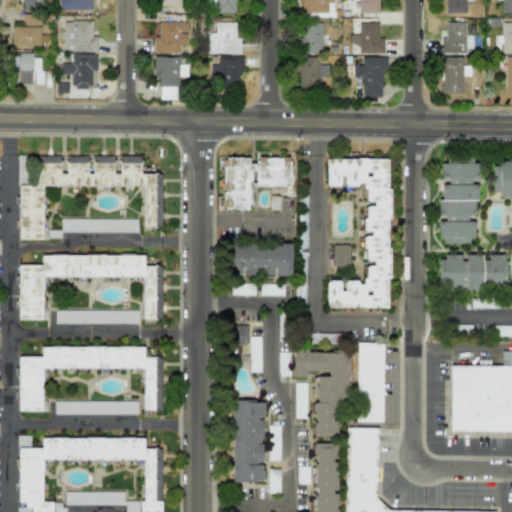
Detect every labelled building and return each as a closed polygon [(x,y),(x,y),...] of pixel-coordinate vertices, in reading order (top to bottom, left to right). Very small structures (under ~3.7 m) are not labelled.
[(39,0),(21,0),(21,9),(40,9),(39,0)] [(91,10),(90,0),(59,0),(59,11),(91,10)] [(206,0),(207,6),(214,6),(214,13),(235,12),(234,0),(206,0)] [(300,0),(301,15),(332,14),(332,0),(300,0)] [(378,13),(377,0),(357,0),(358,13),(378,13)] [(465,13),(465,0),(443,0),(444,13),(465,13)] [(511,0),(500,0),(501,13),(511,13),(511,0)] [(95,52),(96,36),(91,36),(91,21),(62,21),(62,51),(95,52)] [(152,53),(178,53),(178,45),(186,45),(186,22),(158,22),(157,37),(153,37),(152,53)] [(239,38),(235,38),(234,22),(214,23),(214,33),(206,33),(206,54),(240,53),(239,38)] [(383,53),(382,37),(378,37),(378,22),(358,22),(358,35),(350,35),(350,53),(383,53)] [(511,53),(511,22),(501,22),(500,53),(511,53)] [(300,23),(299,50),(321,51),(322,24),(300,23)] [(440,53),(464,53),(464,48),(471,48),(471,35),(465,35),(464,23),(445,23),(445,38),(440,38),(440,53)] [(11,46),(39,46),(39,27),(11,26),(11,46)] [(41,58),(32,57),(32,53),(8,53),(7,83),(40,83),(41,58)] [(96,56),(70,55),(70,63),(60,63),(60,74),(70,75),(70,88),(91,89),(91,70),(95,71),(96,56)] [(177,87),(178,57),(154,56),(154,87),(177,87)] [(361,97),(383,98),(384,58),(361,57),(361,65),(352,65),(351,77),(361,77),(361,97)] [(462,94),(462,74),(468,74),(468,67),(461,67),(461,57),(436,57),(436,72),(441,72),(441,94),(462,94)] [(511,95),(511,57),(504,57),(503,95),(511,95)] [(209,83),(239,85),(241,60),(210,59),(209,83)] [(297,72),(298,89),(319,88),(319,77),(327,77),(327,65),(318,65),(318,60),(293,60),(293,72),(297,72)] [(43,187),(96,186),(96,187),(142,187),(143,228),(161,227),(160,173),(140,173),(140,156),(118,156),(118,173),(113,173),(113,163),(91,163),(91,173),(87,173),(86,156),(65,157),(65,173),(59,173),(59,156),(35,156),(35,155),(16,156),(18,240),(43,240),(43,187)] [(222,158),(220,209),(249,210),(250,186),(289,187),(290,158),(256,157),(256,164),(248,163),(248,158),(222,158)] [(387,308),(388,159),(326,159),(325,187),(339,187),(340,178),(344,178),(344,186),(364,186),(364,204),(363,204),(363,234),(363,263),(363,281),(342,281),(325,280),(325,308),(387,308)] [(439,219),(438,244),(472,244),(472,218),(475,218),(475,182),(476,182),(477,160),(441,159),(440,183),(439,183),(438,219),(439,219)] [(491,196),(511,195),(511,161),(490,163),(491,196)] [(306,201),(298,200),(296,218),(304,219),(306,201)] [(49,237),(60,238),(60,232),(136,233),(136,220),(59,219),(59,231),(49,230),(49,237)] [(306,246),(306,230),(298,230),(298,247),(306,246)] [(290,277),(291,245),(233,244),(232,275),(272,276),(290,277)] [(348,245),(333,245),(333,267),(347,267),(348,245)] [(41,277),(141,277),(141,319),(160,319),(161,266),(143,265),(143,256),(41,255),(41,265),(17,265),(17,320),(41,320),(41,277)] [(438,287),(465,288),(503,289),(503,255),(488,255),(488,262),(481,262),(481,255),(462,255),(462,256),(438,256),(438,287)] [(253,295),(253,285),(230,284),(230,295),(253,295)] [(259,295),(282,296),(282,285),(259,284),(259,295)] [(497,308),(497,299),(470,300),(470,308),(497,308)] [(54,323),(137,324),(137,311),(54,310),(54,323)] [(494,335),(511,336),(511,326),(494,326),(494,335)] [(260,372),(260,336),(247,337),(247,329),(234,329),(235,344),(248,344),(248,372),(260,372)] [(382,343),(356,342),(354,422),(381,422),(382,343)] [(41,369),(142,369),(142,411),(161,411),(161,357),(143,357),(143,347),(40,347),(40,357),(17,357),(17,412),(45,412),(45,401),(41,401),(41,369)] [(344,353),(292,351),(292,377),(305,377),(305,371),(326,372),(326,376),(314,376),(312,436),(342,437),(344,353)] [(448,366),(448,431),(511,431),(511,351),(500,351),(500,366),(448,366)] [(278,376),(288,376),(288,352),(277,353),(278,376)] [(305,383),(294,383),(294,419),(305,419),(305,383)] [(262,401),(231,400),(231,482),(261,482),(262,401)] [(136,402),(53,401),(53,414),(136,415),(136,402)] [(279,425),(268,425),(268,461),(279,461),(279,425)] [(493,511),(494,511),(375,509),(376,428),(344,428),(342,511),(493,511)] [(16,511),(65,511),(65,505),(125,505),(124,511),(160,511),(161,449),(143,449),(143,438),(40,438),(40,448),(30,448),(30,435),(17,435),(16,511)] [(334,511),(334,491),(336,491),(336,460),(336,443),(312,443),(313,511),(334,511)] [(307,484),(307,466),(296,466),(296,484),(307,484)] [(267,493),(278,493),(279,472),(267,472),(267,493)]
